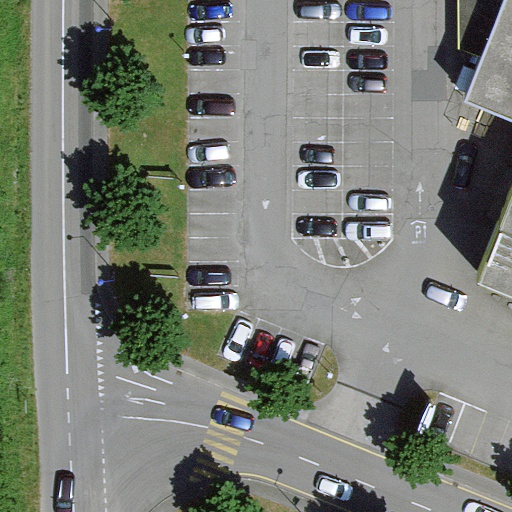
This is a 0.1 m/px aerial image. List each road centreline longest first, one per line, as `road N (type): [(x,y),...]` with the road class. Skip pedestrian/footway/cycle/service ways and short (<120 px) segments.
road 1 (residential): [(61,0),(65,397)]
road 2 (unclassified): [(65,397),(225,431),(433,511)]
